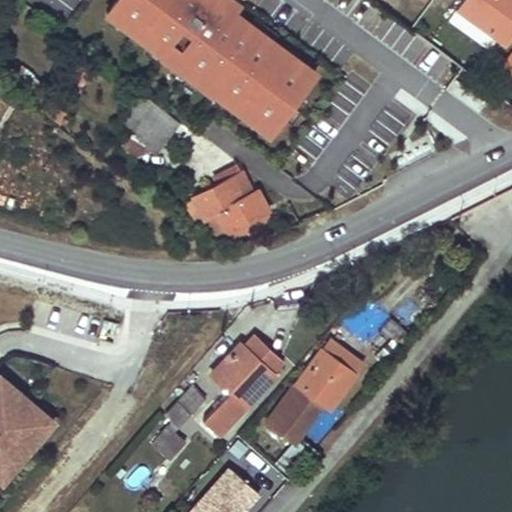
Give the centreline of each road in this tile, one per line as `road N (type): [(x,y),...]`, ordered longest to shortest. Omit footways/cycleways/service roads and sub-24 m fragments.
road 1 (tertiary): [(511,149),(319,247),(222,275),(110,268),(0,240)]
road 2 (unknown): [(511,265),(297,511)]
